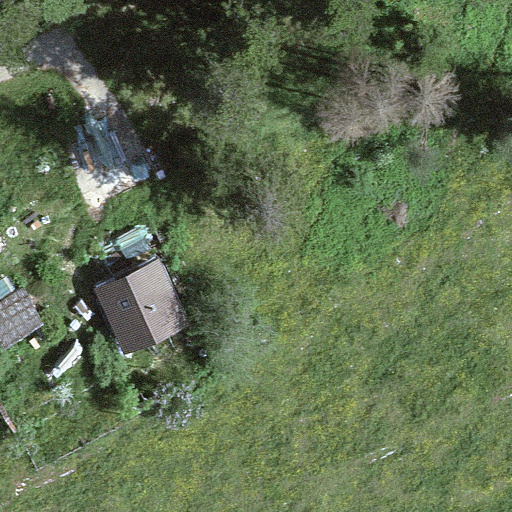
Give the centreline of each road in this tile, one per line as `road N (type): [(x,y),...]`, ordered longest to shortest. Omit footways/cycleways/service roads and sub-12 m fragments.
road 1 (track): [(0,70),(42,50),(71,57),(132,179)]
road 2 (track): [(63,53),(180,0)]
